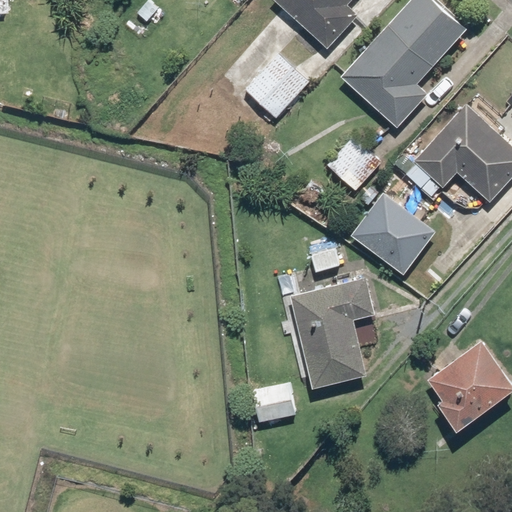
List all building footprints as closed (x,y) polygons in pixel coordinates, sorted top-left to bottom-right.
[(280,0),(329,44),(359,10),(349,1),(349,0),(280,0)] [(442,0),(407,0),(344,72),(400,122),(429,88),(418,79),(468,22),(442,0)] [(280,50),(247,87),(277,113),(310,76),(280,50)] [(511,173),(511,138),(466,99),(416,157),(445,182),(458,167),(492,197),(511,173)] [(353,133),(329,161),(358,186),(382,158),(353,133)] [(437,227),(384,187),(352,229),(405,269),(437,227)] [(314,252),(318,268),(340,261),(336,245),(314,252)] [(369,274),(294,291),(315,382),(369,370),(356,315),(378,310),(369,274)] [(441,399),(459,424),(511,385),(511,373),(484,335),(429,374),(445,396),(441,399)] [(289,379),(254,387),(262,418),(296,410),(289,379)]
